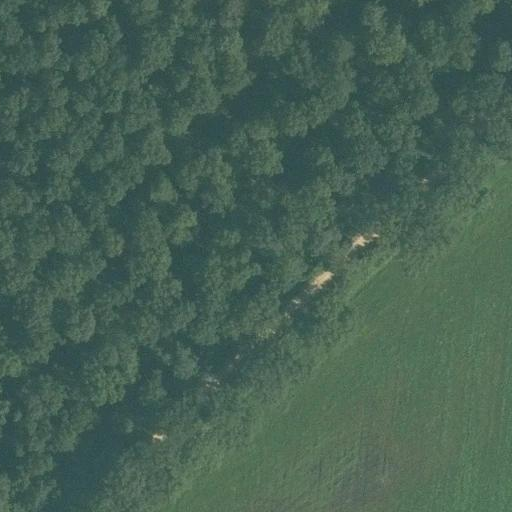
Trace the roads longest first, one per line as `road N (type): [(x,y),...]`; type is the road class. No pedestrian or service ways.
road 1 (track): [(501,112),(66,511)]
road 2 (track): [(268,0),(472,139)]
